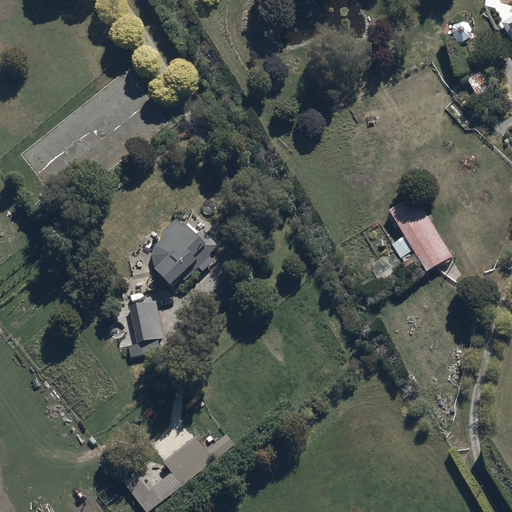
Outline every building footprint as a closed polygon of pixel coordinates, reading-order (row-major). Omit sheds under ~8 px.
[(511,15),(501,22),(511,40),(511,15)] [(478,65),(464,75),(479,98),(486,94),(490,99),(498,93),(478,65)] [(412,193),(387,209),(403,235),(391,242),(400,257),(414,249),(427,270),(450,255),(412,193)] [(226,254),(179,207),(135,251),(182,298),(226,254)] [(155,287),(137,292),(139,299),(157,295),(155,287)] [(156,302),(130,302),(130,338),(156,338),(156,302)] [(150,393),(137,406),(144,414),(157,401),(150,393)] [(165,464),(172,474),(150,491),(139,478),(126,488),(144,511),(150,511),(235,448),(227,437),(207,453),(197,440),(165,464)]
